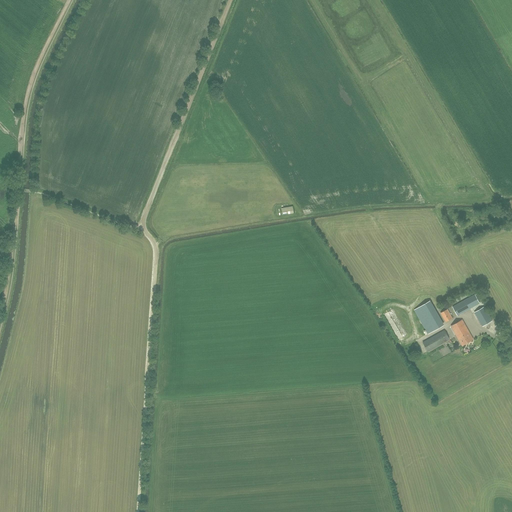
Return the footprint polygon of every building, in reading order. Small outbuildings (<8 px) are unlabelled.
[(457,316),(480,303),(475,295),(453,307),(457,316)] [(414,310),(428,334),(444,325),(430,301),(414,310)] [(483,327),(492,321),(484,307),(475,313),(483,327)] [(395,310),(391,312),(399,329),(403,328),(395,310)] [(446,322),(452,319),(447,310),(441,313),(446,322)] [(392,328),(396,326),(390,313),(386,314),(392,328)] [(462,345),(473,339),(462,320),(451,326),(462,345)] [(400,340),(404,337),(399,330),(396,332),(400,340)] [(428,352),(450,340),(444,330),(423,343),(428,352)] [(431,356),(435,362),(445,357),(441,350),(431,356)]
